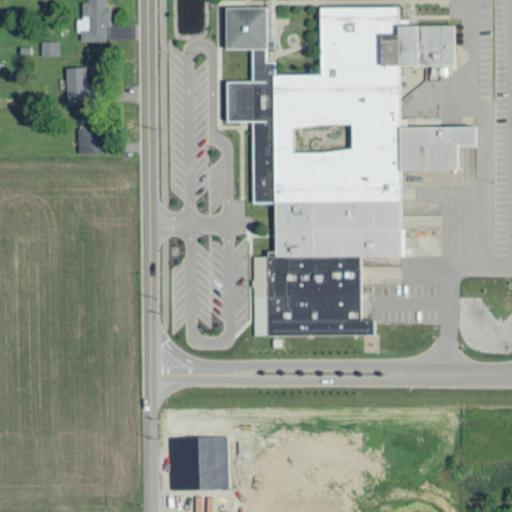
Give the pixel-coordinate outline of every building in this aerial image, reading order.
[(106,38),(106,24),(111,24),(111,4),(105,4),(105,0),(82,0),(83,16),(76,17),(77,30),(80,30),(81,39),(106,38)] [(226,4),(227,47),(252,46),(253,78),(228,78),(228,119),(253,119),(254,201),(276,200),(276,252),(253,252),(255,333),(376,332),(376,317),(363,317),(362,254),(404,254),(403,167),(460,166),(460,144),(478,144),(478,123),(402,124),(401,63),(457,62),(456,10),(321,12),(322,71),(271,72),(270,4),(226,4)] [(59,38),(41,39),(41,53),(59,53),(59,38)] [(67,100),(90,100),(89,64),(66,65),(67,100)] [(78,151),(108,151),(107,126),(78,127),(78,151)] [(390,280),(398,280),(399,263),(391,263),(390,280)] [(171,435),(171,488),(184,487),(184,508),(203,507),(203,487),(229,487),(228,434),(171,435)] [(272,511),(273,500),(277,500),(277,487),(246,487),(246,511),(272,511)]
